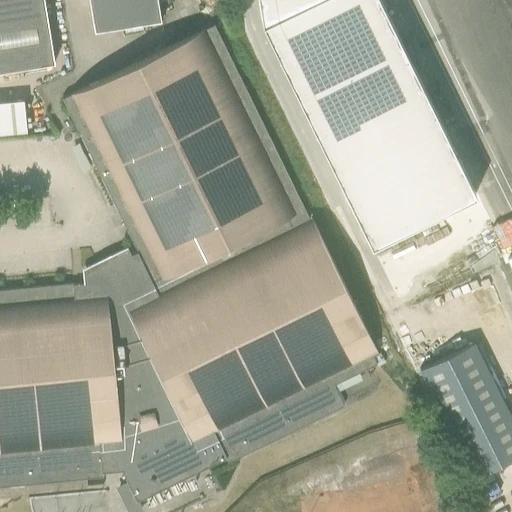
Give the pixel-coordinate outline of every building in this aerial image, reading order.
[(0,0),(0,70),(54,62),(44,0),(0,0)] [(88,0),(94,32),(160,21),(156,0),(88,0)] [(257,0),(261,23),(371,246),(476,194),(403,45),(380,0),(257,0)] [(310,216),(307,217),(213,24),(62,98),(79,133),(137,252),(121,259),(122,260),(93,274),(93,282),(73,284),(73,283),(0,289),(0,486),(102,477),(101,472),(121,470),(136,501),(225,458),(227,462),(283,433),(342,406),(332,385),(375,364),(372,357),(377,354),(310,216)] [(0,133),(27,131),(24,97),(0,99),(0,133)]
